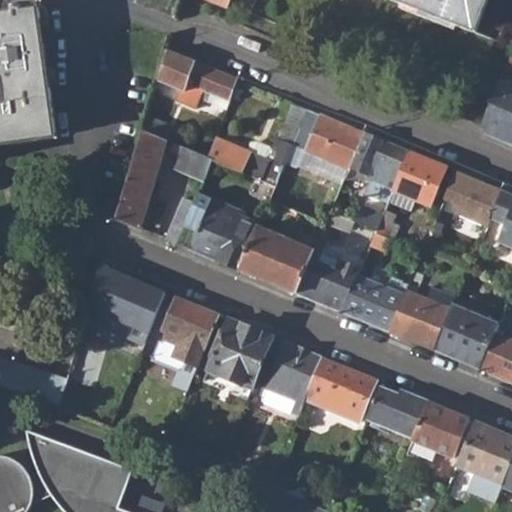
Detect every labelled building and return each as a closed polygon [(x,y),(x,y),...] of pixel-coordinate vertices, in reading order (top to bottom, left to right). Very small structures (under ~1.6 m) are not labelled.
[(207,0),(229,8),(232,0),(207,0)] [(399,0),(474,30),(486,0),(399,0)] [(0,145),(57,139),(40,8),(24,9),(23,5),(15,6),(15,11),(0,12),(0,78),(3,79),(7,103),(0,104),(0,145)] [(169,51),(160,81),(181,90),(176,101),(196,109),(200,97),(208,100),(211,93),(229,100),(238,79),(169,51)] [(511,53),(500,80),(509,84),(511,78),(511,53)] [(511,85),(509,84),(500,80),(482,126),(511,138),(511,85)] [(208,100),(226,108),(229,100),(211,93),(208,100)] [(212,158),(276,185),(286,161),(293,144),(309,108),(292,101),(271,150),(267,159),(247,151),(215,137),(208,157),(212,158)] [(309,108),(293,144),(305,149),(349,168),(351,166),(365,132),(309,108)] [(145,131),(171,142),(178,125),(149,114),(145,131)] [(118,219),(153,234),(155,226),(146,223),(171,142),(145,131),(118,219)] [(389,201),(394,189),(410,150),(365,132),(351,166),(369,173),(367,178),(374,181),(369,192),(389,201)] [(268,147),(256,141),(251,142),(247,151),(267,159),(271,150),(268,147)] [(175,168),(202,179),(212,158),(208,157),(173,142),(169,154),(179,158),(175,168)] [(293,144),(286,161),(298,166),(305,149),(293,144)] [(410,150),(394,189),(416,198),(431,206),(448,166),(410,150)] [(446,198),(463,206),(475,178),(457,170),(446,198)] [(411,210),(416,198),(394,189),(389,201),(411,210)] [(511,193),(503,189),(491,217),(506,223),(498,241),(511,246),(511,193)] [(176,243),(240,269),(259,226),(236,217),(239,210),(197,192),(193,201),(187,215),(176,243)] [(165,238),(176,243),(187,215),(193,201),(182,196),(165,238)] [(279,215),(293,221),(297,209),(284,203),(279,215)] [(377,229),(384,214),(363,205),(357,220),(377,229)] [(293,221),(306,226),(312,215),(297,209),(293,221)] [(327,220),(351,231),(356,219),(331,209),(327,220)] [(392,237),(393,238),(399,224),(392,220),(395,213),(387,209),(384,214),(377,229),(377,232),(392,237)] [(240,269),(267,281),(286,237),(259,226),(240,269)] [(388,248),(392,237),(377,232),(373,241),(388,248)] [(267,281),(295,292),(314,249),(286,237),(267,281)] [(295,292),(341,311),(358,273),(360,269),(321,252),(326,242),(318,239),(314,249),(295,292)] [(73,290),(90,295),(99,265),(82,259),(73,290)] [(88,311),(148,335),(166,294),(101,267),(88,311)] [(388,330),(435,350),(451,309),(413,294),(423,273),(415,269),(408,283),(405,292),(395,317),(388,330)] [(380,312),(395,317),(405,292),(388,286),(358,273),(341,311),(374,325),(380,312)] [(392,276),(388,286),(405,292),(408,283),(392,276)] [(219,316),(176,298),(163,331),(166,333),(162,343),(159,341),(151,360),(181,372),(193,377),(219,316)] [(498,324),(494,333),(501,336),(511,309),(511,305),(507,303),(498,324)] [(494,333),(498,324),(454,304),(451,309),(435,350),(479,368),(494,333)] [(203,381),(246,399),(251,392),(273,338),(229,319),(203,381)] [(511,340),(501,336),(494,333),(479,368),(511,381),(511,340)] [(262,396),(266,389),(286,343),(273,338),(251,392),(262,396)] [(134,349),(141,352),(144,344),(137,341),(134,349)] [(323,358),(286,343),(266,389),(295,401),(290,414),(298,418),(301,411),(305,403),(305,399),(323,358)] [(0,389),(57,409),(66,381),(0,358),(0,389)] [(323,358),(305,399),(360,421),(377,381),(323,358)] [(175,386),(187,392),(193,377),(181,372),(175,386)] [(57,409),(74,416),(85,382),(68,376),(66,381),(57,409)] [(370,415),(416,434),(429,402),(383,383),(370,415)] [(295,401),(266,389),(262,396),(263,403),(290,414),(295,401)] [(413,440),(454,459),(472,420),(429,402),(416,434),(413,440)] [(311,404),(305,403),(301,411),(307,412),(311,404)] [(457,468),(503,486),(511,465),(511,436),(476,422),(457,468)] [(44,484),(33,489),(32,481),(25,469),(15,461),(1,457),(0,457),(0,511),(39,511),(59,504),(62,509),(64,511),(124,511),(119,510),(133,471),(27,434),(32,457),(44,484)] [(176,453),(208,464),(212,453),(180,441),(176,453)] [(217,469),(238,476),(243,465),(222,457),(217,469)] [(249,464),(248,467),(243,478),(268,488),(274,474),(274,473),(249,464)] [(238,476),(243,478),(248,467),(243,465),(238,476)] [(511,465),(503,486),(503,487),(511,490),(511,465)] [(288,481),(274,474),(268,488),(262,507),(271,511),(324,511),(282,494),(288,481)]
